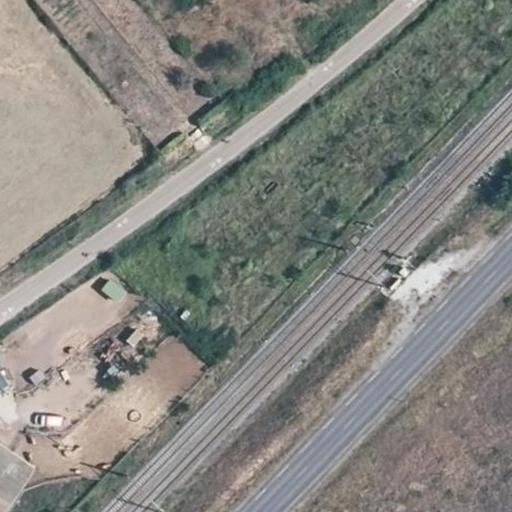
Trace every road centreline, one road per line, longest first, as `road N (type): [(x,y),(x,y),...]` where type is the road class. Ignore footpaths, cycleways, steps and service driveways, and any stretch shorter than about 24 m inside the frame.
road 1 (unclassified): [(0,308),(350,59),(411,0)]
road 2 (tertiary): [(262,511),(511,252)]
